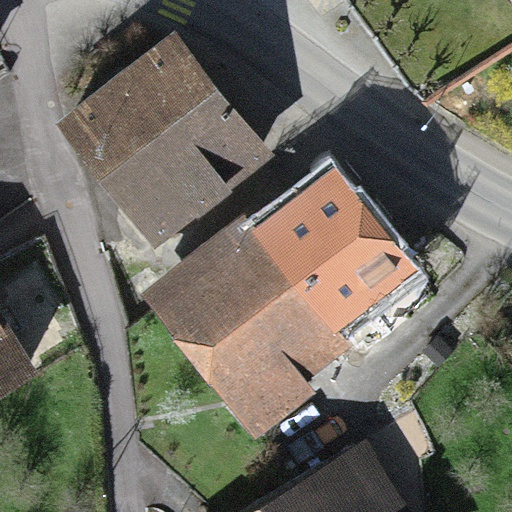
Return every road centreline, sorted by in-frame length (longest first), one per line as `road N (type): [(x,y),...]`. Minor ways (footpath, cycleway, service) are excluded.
road 1 (residential): [(122,511),(104,346),(54,207),(19,0)]
road 2 (primary): [(196,0),(248,26),(413,151),(511,211)]
